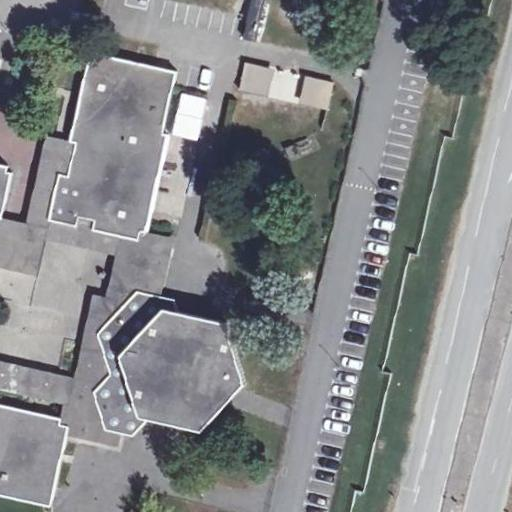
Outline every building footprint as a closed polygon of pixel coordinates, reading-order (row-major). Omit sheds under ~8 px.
[(162,126),(177,64),(96,45),(94,55),(89,53),(70,134),(76,135),(68,168),(40,162),(29,208),(77,219),(79,208),(95,212),(93,222),(139,233),(141,224),(146,225),(168,127),(162,126)] [(68,168),(76,135),(70,134),(47,129),(40,162),(68,168)] [(0,210),(1,210),(12,164),(5,163),(7,157),(0,155),(0,210)] [(161,289),(174,231),(146,225),(141,224),(139,233),(93,222),(95,212),(79,208),(77,219),(29,208),(27,216),(1,210),(0,210),(0,260),(35,268),(44,232),(115,248),(106,290),(126,295),(137,284),(161,289)] [(202,425),(247,377),(227,315),(176,304),(175,293),(137,284),(97,326),(110,366),(93,383),(105,423),(134,429),(150,412),(202,425)] [(92,287),(75,368),(0,352),(0,381),(65,396),(62,410),(61,416),(70,418),(68,428),(118,439),(121,426),(105,423),(93,383),(110,366),(97,326),(126,295),(106,290),(92,287)] [(0,487),(52,499),(70,418),(61,416),(62,410),(0,396),(0,487)]
